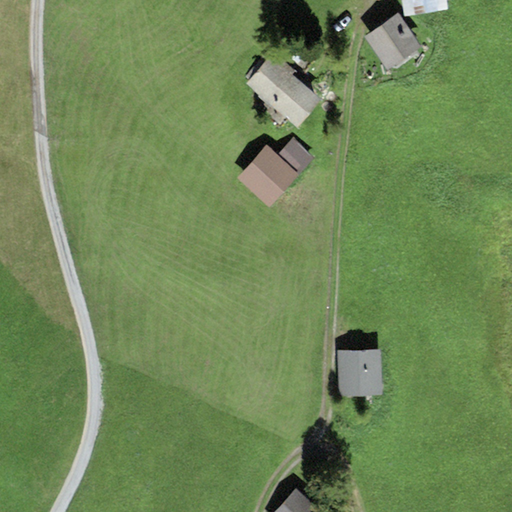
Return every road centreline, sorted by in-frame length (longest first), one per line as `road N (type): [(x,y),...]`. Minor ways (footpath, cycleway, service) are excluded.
road 1 (unclassified): [(52,511),(94,431),(92,358),(36,157),(36,0)]
road 2 (track): [(313,440),(327,412),(354,41),(373,0)]
